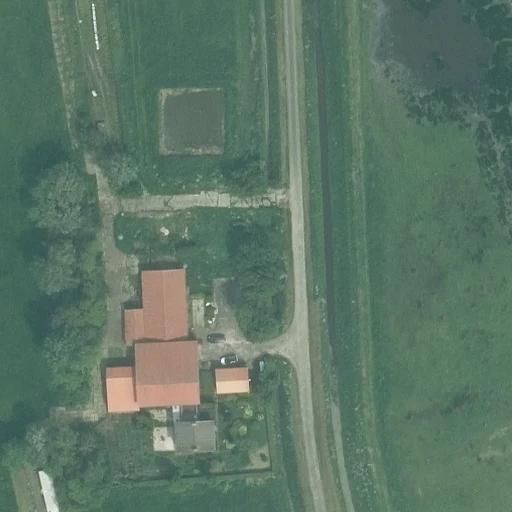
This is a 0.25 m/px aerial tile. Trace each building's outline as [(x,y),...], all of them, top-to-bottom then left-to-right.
[(126,4),(124,0),(98,0),(100,9),(126,4)] [(126,344),(134,344),(137,404),(176,402),(177,423),(174,423),(175,451),(213,449),(212,421),(197,422),(196,401),(199,401),(196,341),(186,341),(182,269),(140,271),(142,308),(124,309),(126,344)] [(211,290),(211,313),(226,313),(226,290),(211,290)] [(192,327),(205,327),(204,297),(191,298),(192,327)] [(247,365),(215,367),(216,394),(248,392),(247,365)]
